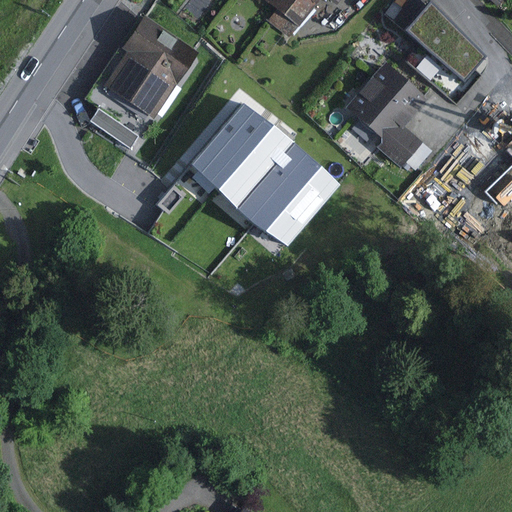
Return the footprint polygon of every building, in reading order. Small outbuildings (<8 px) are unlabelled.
[(279,0),(285,4),(272,20),(292,37),(322,0),(279,0)] [(421,6),(401,30),(459,81),(480,58),(421,6)] [(142,35),(110,86),(158,116),(191,66),(142,35)] [(432,100),(385,60),(347,103),(386,136),(380,143),(403,163),(424,139),(409,126),(432,100)] [(327,162),(281,122),(211,201),(257,241),(327,162)] [(254,511),(238,500),(229,511),(254,511)]
